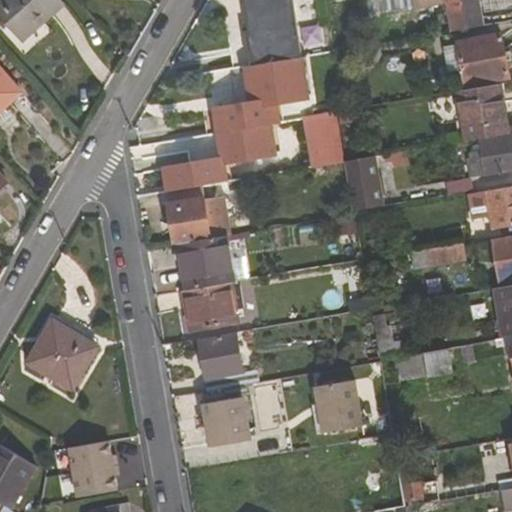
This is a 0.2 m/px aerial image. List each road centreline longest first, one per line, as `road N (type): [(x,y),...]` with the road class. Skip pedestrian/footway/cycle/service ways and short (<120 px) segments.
road 1 (residential): [(173,511),(122,215),(97,163)]
road 2 (residential): [(97,163),(0,329)]
road 3 (residential): [(188,0),(97,163)]
